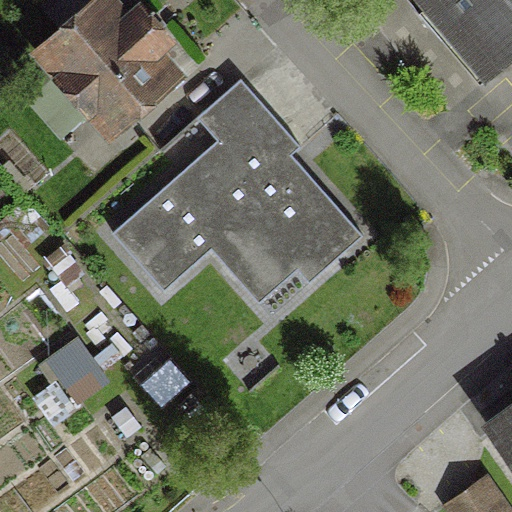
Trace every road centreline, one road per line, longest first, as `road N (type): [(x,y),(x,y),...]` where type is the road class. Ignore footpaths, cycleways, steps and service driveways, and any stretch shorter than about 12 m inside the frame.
road 1 (residential): [(259,0),(511,267)]
road 2 (residential): [(511,288),(257,511)]
